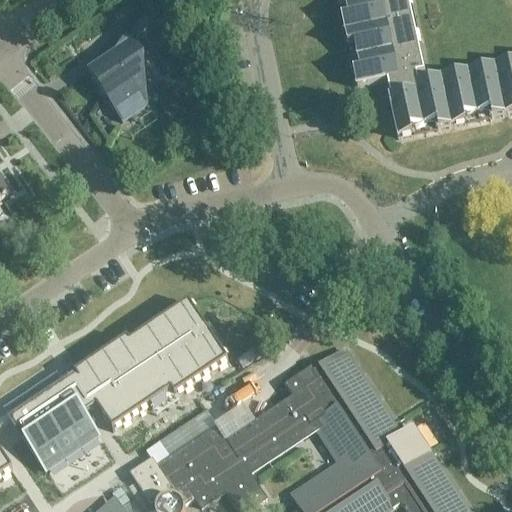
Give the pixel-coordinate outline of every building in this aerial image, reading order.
[(336,0),(344,36),(345,36),(345,38),(356,89),(357,89),(357,92),(387,85),(390,100),(388,101),(397,142),(400,142),(504,119),(507,118),(507,119),(511,117),(511,66),(418,87),(416,79),(424,77),(419,50),(418,50),(418,48),(407,0),(336,0)] [(150,20),(130,34),(137,43),(137,44),(157,30),(150,20)] [(133,46),(116,57),(113,59),(89,75),(122,125),(147,109),(144,61),(133,46)] [(0,203),(10,197),(0,182),(0,203)] [(57,377),(3,413),(7,419),(11,425),(44,474),(98,439),(84,419),(96,411),(112,435),(150,410),(171,395),(175,400),(175,399),(210,376),(228,364),(217,349),(205,331),(188,306),(130,346),(127,342),(74,378),(75,379),(79,385),(68,392),(64,387),(57,377)] [(464,511),(429,457),(430,457),(413,430),(399,439),(345,356),(346,355),(345,354),(314,375),(311,371),(310,372),(311,373),(287,389),(286,388),(284,388),(293,402),(227,446),(218,433),(219,432),(218,431),(157,471),(151,463),(130,476),(151,508),(160,502),(162,505),(159,507),(157,510),(156,511),(120,511),(118,509),(117,510),(118,511),(117,511),(464,511)] [(223,380),(212,390),(220,400),(232,390),(223,380)] [(0,481),(12,474),(0,455),(0,481)]
